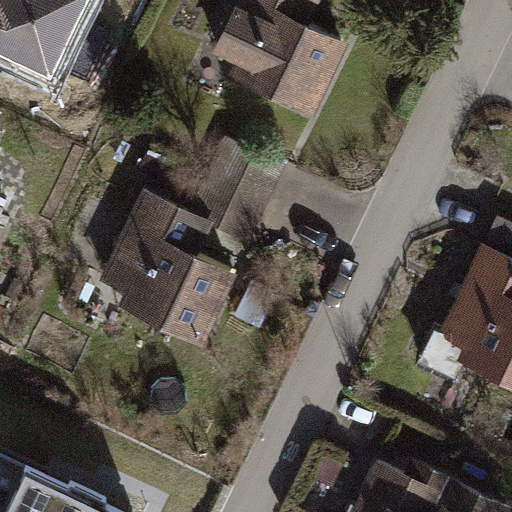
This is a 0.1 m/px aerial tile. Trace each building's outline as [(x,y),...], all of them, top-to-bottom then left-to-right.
[(0,0),(0,38),(49,62),(79,0),(0,0)] [(298,0),(237,0),(217,43),(243,56),(237,68),(309,103),(341,37),(304,19),(292,13),(298,0)] [(313,0),(298,0),(292,13),(304,19),(313,0)] [(214,163),(269,190),(282,163),(227,136),(214,163)] [(269,190),(214,163),(200,191),(255,217),(269,190)] [(192,210),(147,189),(106,274),(132,287),(126,299),(199,334),(231,268),(193,250),(181,243),(196,212),(192,210)] [(200,191),(192,210),(196,212),(181,243),(193,250),(209,218),(247,236),(255,217),(200,191)] [(457,372),(466,353),(511,375),(511,221),(499,215),(444,328),(435,323),(420,354),(457,372)] [(133,511),(135,510),(105,496),(107,491),(72,474),(70,479),(27,459),(1,511),(133,511)] [(502,511),(506,504),(416,460),(410,473),(382,459),(356,511),(502,511)]
